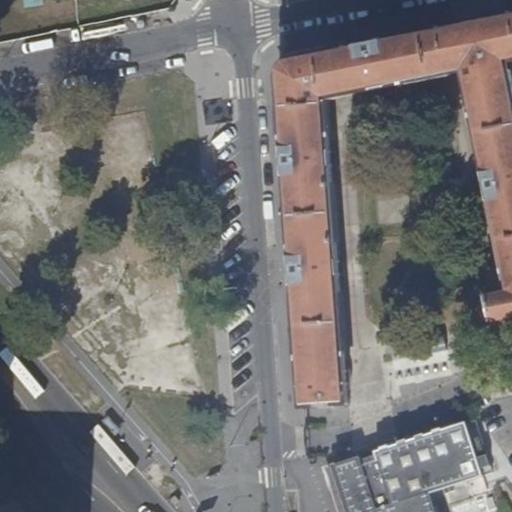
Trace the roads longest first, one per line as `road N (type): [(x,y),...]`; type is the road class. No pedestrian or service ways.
road 1 (residential): [(277,511),(236,27)]
road 2 (residential): [(236,27),(0,75)]
road 3 (primary): [(156,511),(0,338)]
road 4 (residential): [(373,0),(236,27)]
road 5 (primary): [(0,407),(91,511)]
